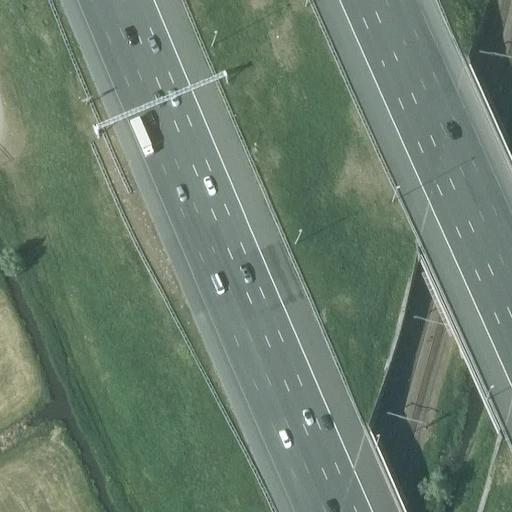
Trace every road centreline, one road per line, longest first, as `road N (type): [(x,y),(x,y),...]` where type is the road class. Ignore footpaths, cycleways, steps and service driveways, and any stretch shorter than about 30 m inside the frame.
road 1 (motorway): [(114,0),(331,511)]
road 2 (motorway): [(511,301),(379,0)]
